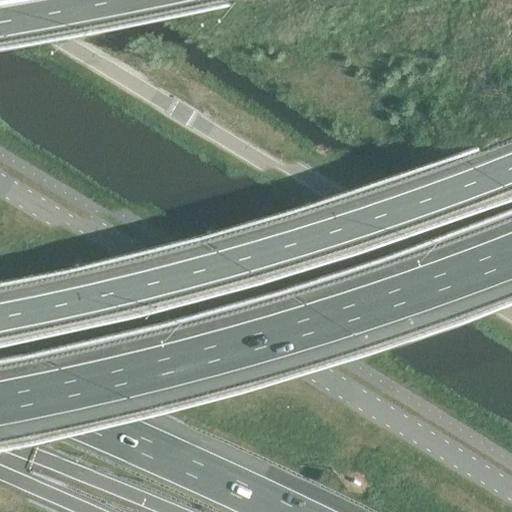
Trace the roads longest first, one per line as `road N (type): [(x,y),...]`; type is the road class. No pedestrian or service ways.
road 1 (secondary): [(511,494),(0,186)]
road 2 (tertiary): [(0,4),(511,312)]
road 3 (motorway): [(0,321),(348,230),(511,169)]
road 4 (motorway): [(0,401),(274,336),(511,254)]
road 5 (motorway): [(279,511),(0,389)]
road 6 (motorway): [(169,511),(0,442)]
